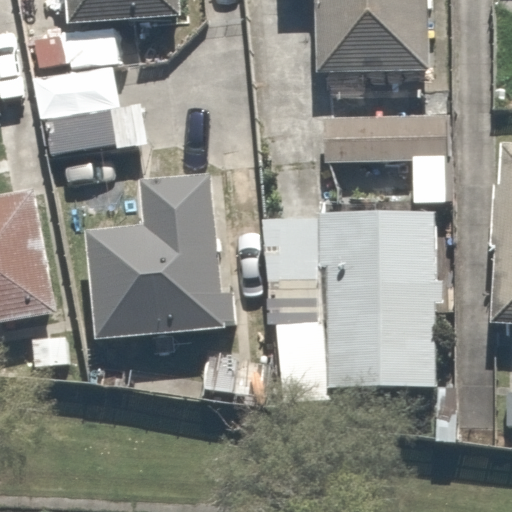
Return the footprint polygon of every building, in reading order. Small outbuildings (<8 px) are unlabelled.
[(195,0),(75,0),(77,33),(197,27),(195,0)] [(439,0),(319,0),(321,89),(441,86),(439,0)] [(511,0),(498,0),(496,111),(511,110),(511,0)] [(452,111),(329,116),(332,177),(454,172),(452,111)] [(511,156),(508,156),(500,337),(511,337),(511,156)] [(224,181),(145,188),(150,236),(95,241),(106,352),(238,340),(224,181)] [(441,405),(444,209),(331,207),(330,232),(286,232),(284,321),(333,322),(331,404),(441,405)] [(49,212),(0,220),(0,342),(68,332),(49,212)]
